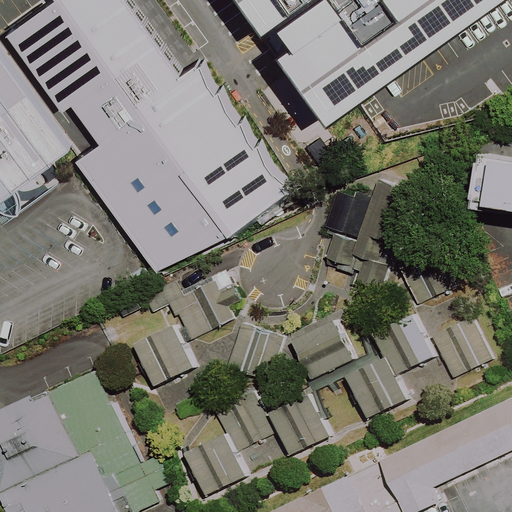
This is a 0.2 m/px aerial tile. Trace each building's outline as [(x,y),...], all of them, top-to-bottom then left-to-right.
[(61,46),(29,0),(0,0),(0,54),(15,77),(61,46)] [(243,146),(142,0),(78,0),(199,176),(243,146)] [(0,199),(68,150),(0,56),(0,199)] [(337,164),(321,138),(306,148),(322,174),(337,164)] [(220,235),(158,145),(119,172),(181,262),(220,235)] [(511,163),(478,159),(471,211),(511,216),(511,163)] [(391,291),(425,198),(378,181),(344,273),(391,291)] [(473,291),(453,246),(413,264),(433,309),(473,291)] [(243,292),(231,267),(183,289),(179,279),(146,295),(154,312),(173,303),(191,340),(235,320),(226,300),(243,292)] [(507,363),(487,318),(447,336),(468,381),(507,363)] [(456,365),(436,320),(396,337),(416,382),(456,365)] [(281,383),(299,338),(258,322),(240,368),(281,383)] [(197,368),(177,323),(137,341),(157,386),(197,368)] [(372,368),(352,323),(312,341),(332,386),(372,368)] [(426,408),(405,363),(366,381),(386,426),(426,408)] [(170,511),(113,374),(68,393),(0,421),(0,459),(22,511),(170,511)] [(292,440),(272,395),(232,412),(252,457),(292,440)] [(204,409),(199,398),(175,408),(180,419),(204,409)] [(344,445),(324,400),(284,418),(304,463),(344,445)] [(427,511),(511,474),(511,415),(397,467),(417,511),(427,511)] [(261,486),(241,441),(201,458),(221,503),(261,486)] [(378,511),(367,486),(307,511),(378,511)]
